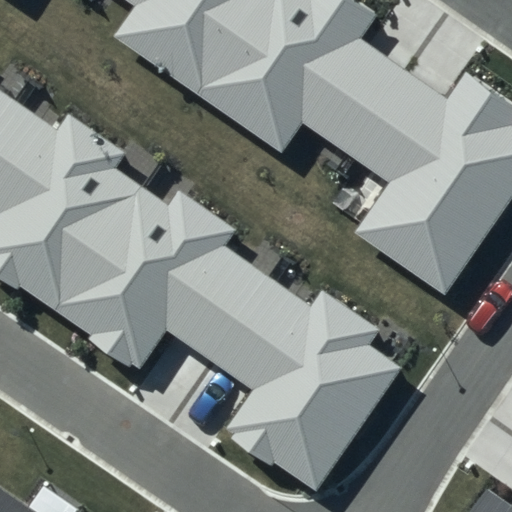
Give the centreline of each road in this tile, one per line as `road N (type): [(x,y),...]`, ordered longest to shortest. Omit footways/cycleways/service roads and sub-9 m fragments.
road 1 (residential): [(253,511),(0,343)]
road 2 (residential): [(351,511),(511,262)]
